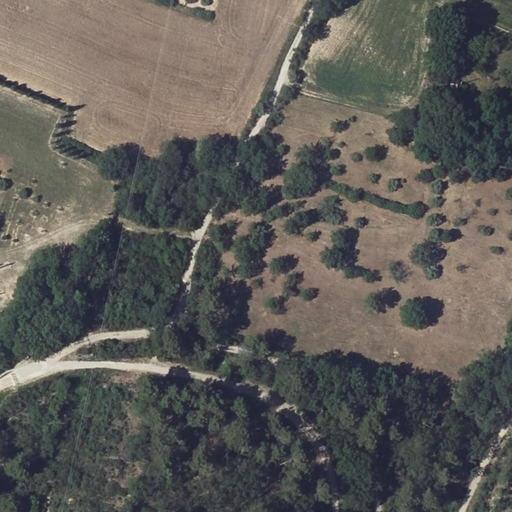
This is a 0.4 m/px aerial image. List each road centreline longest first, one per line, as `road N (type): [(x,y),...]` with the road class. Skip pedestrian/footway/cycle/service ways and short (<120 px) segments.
road 1 (unclassified): [(379,511),(352,421),(324,393),(176,326),(196,244),(318,0)]
road 2 (track): [(335,511),(319,445),(260,397),(104,367),(44,374),(0,390)]
road 3 (track): [(176,326),(74,353),(44,374)]
